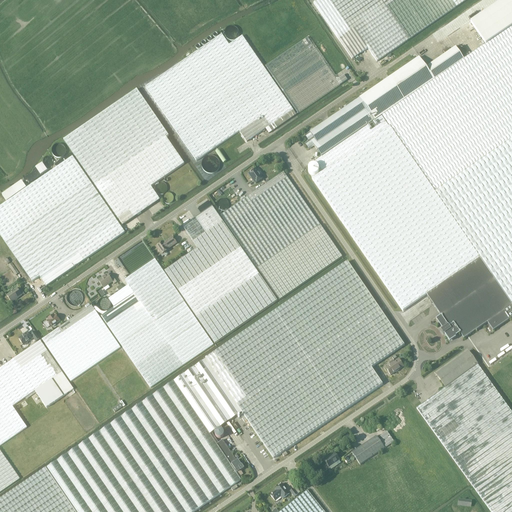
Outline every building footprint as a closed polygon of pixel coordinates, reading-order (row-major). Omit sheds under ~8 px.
[(511,0),(501,0),(470,22),(486,44),(463,59),(455,47),(425,67),(418,57),(342,109),(341,107),(339,108),(340,111),(305,136),(309,141),(305,144),(309,150),(314,146),(321,157),(315,161),(322,172),(312,179),(403,311),(426,295),(441,316),(436,319),(443,329),(441,330),(444,334),(449,342),(456,337),(456,336),(460,333),(464,338),(487,322),(493,330),(511,316),(511,0)] [(352,59),(363,52),(368,49),(377,62),(466,0),(317,0),(313,3),(352,59)] [(238,34),(238,33),(237,31),(236,30),(236,29),(234,28),(233,28),(232,28),(231,28),(228,28),(227,29),(226,30),(225,31),(225,32),(225,33),(225,34),(225,37),(226,38),(226,39),(228,40),(230,41),(231,41),(232,41),(233,40),(234,40),(236,39),(237,38),(237,37),(238,36),(238,34)] [(229,44),(222,34),(145,86),(196,161),(239,132),(246,142),(265,129),(269,134),(296,115),(253,52),(242,36),(229,44)] [(336,80),(325,64),(307,37),(266,66),(298,114),(347,80),(343,75),(336,80)] [(169,136),(136,89),(63,139),(123,226),(160,200),(151,187),(184,164),(166,137),(169,136)] [(64,145),(63,145),(61,143),(59,143),(57,144),(55,145),(53,147),(52,149),(51,151),(52,154),(53,157),(57,158),(60,158),(62,156),(65,154),(66,151),(66,148),(64,145)] [(125,233),(91,183),(73,156),(0,206),(0,234),(32,282),(40,276),(47,286),(125,233)] [(218,166),(217,164),(217,162),(216,161),(215,160),(214,158),(212,158),(210,157),(209,157),(207,157),(205,157),(204,158),(202,159),(201,161),(200,162),(200,164),(199,166),(199,167),(200,169),(201,171),(202,172),(203,173),(204,174),(206,174),(208,175),(210,175),(212,174),(213,173),(215,172),(216,171),(217,169),(217,168),(218,166)] [(40,175),(47,170),(41,163),(35,168),(40,175)] [(256,169),(248,174),(253,181),(254,181),(256,184),(263,179),(256,169)] [(342,257),(283,172),(221,215),(279,300),(342,257)] [(13,186),(1,194),(6,200),(26,187),(21,181),(21,180),(13,186)] [(167,189),(167,188),(167,187),(167,186),(166,185),(165,184),(164,183),(162,183),(161,183),(160,183),(159,184),(158,185),(157,186),(156,187),(156,188),(157,190),(158,192),(159,193),(160,194),(161,194),(163,194),(164,193),(166,192),(167,191),(167,189)] [(234,199),(233,197),(233,195),(232,193),(231,192),(229,190),(228,189),(226,189),(224,189),(222,189),(220,189),(219,190),(217,191),(215,193),(214,194),(213,196),(213,198),(213,200),(214,202),(215,204),(216,206),(218,207),(219,208),(221,209),(223,209),(225,209),(227,208),(229,207),(230,206),(232,205),(233,203),(233,201),(234,199)] [(174,199),(174,197),(173,195),(171,194),(170,194),(169,194),(167,194),(166,195),(165,195),(164,197),(164,199),(164,201),(164,202),(165,203),(166,204),(168,204),(169,204),(170,204),(171,204),(173,203),(173,202),(174,201),(174,199)] [(193,251),(165,271),(215,344),(277,301),(259,275),(212,207),(201,214),(195,219),(183,227),(198,249),(195,251),(193,251)] [(176,243),(173,238),(172,237),(164,243),(163,242),(156,247),(161,254),(160,254),(161,255),(162,257),(164,255),(165,256),(166,256),(167,256),(167,254),(166,252),(169,250),(168,249),(176,243)] [(114,308),(101,316),(107,324),(151,388),(184,365),(213,345),(184,302),(155,259),(125,280),(129,286),(126,287),(108,299),(114,308)] [(206,359),(46,468),(0,499),(0,511),(194,511),(241,480),(210,434),(242,413),(273,459),(382,384),(371,368),(404,345),(348,262),(205,359),(206,359)] [(8,266),(15,276),(19,274),(12,263),(8,266)] [(103,288),(112,282),(114,285),(117,283),(113,277),(110,279),(108,275),(103,279),(103,278),(99,281),(103,288)] [(7,295),(12,302),(22,295),(24,293),(20,288),(18,290),(17,288),(7,295)] [(84,298),(84,296),(83,294),(83,293),(82,292),(81,291),(79,290),(78,289),(76,289),(74,289),(73,289),(71,290),(69,291),(68,293),(67,294),(67,296),(67,298),(67,299),(67,301),(68,302),(69,304),(70,305),(71,305),(73,306),(75,306),(77,306),(78,306),(80,305),(81,304),(82,303),(83,301),(84,300),(84,298)] [(110,306),(109,304),(109,303),(108,302),(108,301),(106,300),(105,299),(104,299),(103,299),(102,299),(100,300),(99,300),(98,301),(98,302),(97,303),(96,306),(97,307),(97,308),(97,309),(98,310),(99,311),(100,311),(102,312),(103,312),(104,312),(105,312),(106,311),(108,310),(108,309),(109,308),(109,307),(110,306)] [(91,305),(65,324),(42,339),(71,382),(120,348),(91,305)] [(48,320),(47,321),(51,327),(60,321),(56,315),(53,317),(52,316),(48,319),(48,320)] [(24,336),(19,339),(24,345),(27,343),(27,342),(32,339),(28,332),(24,335),(24,336)] [(0,368),(0,446),(27,428),(12,406),(35,391),(47,408),(74,389),(62,372),(40,341),(17,356),(13,359),(0,368)] [(478,364),(468,351),(436,375),(445,388),(416,408),(490,511),(511,511),(511,412),(477,365),(478,364)] [(396,372),(399,370),(398,370),(403,366),(398,359),(394,362),(393,361),(389,363),(390,365),(385,368),(390,375),(395,372),(396,372)] [(224,436),(223,434),(222,432),(221,432),(221,431),(219,431),(217,431),(216,431),(215,432),(214,433),(214,434),(213,435),(213,436),(213,438),(214,438),(214,439),(215,440),(216,441),(218,441),(220,441),(221,441),(222,440),(222,439),(223,438),(223,437),(224,436)] [(352,453),(360,466),(394,442),(387,432),(377,438),(376,436),(352,453)] [(233,461),(236,459),(223,440),(217,444),(237,473),(241,471),(244,469),(242,465),(241,463),(240,463),(238,460),(234,462),(233,461)] [(0,450),(0,491),(19,479),(0,450)] [(335,454),(330,457),(324,460),(326,463),(326,464),(327,464),(329,467),(339,460),(335,454)] [(282,485),(275,489),(276,491),(271,495),(275,501),(281,496),(283,499),(289,494),(282,485)] [(298,495),(297,494),(293,489),(289,492),(294,497),(298,495)] [(280,511),(324,511),(308,491),(280,511)]
